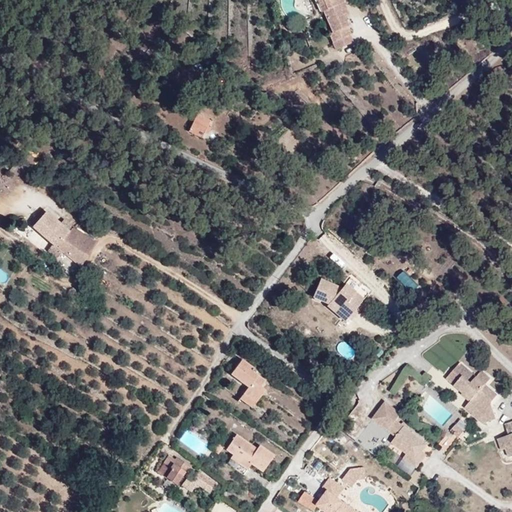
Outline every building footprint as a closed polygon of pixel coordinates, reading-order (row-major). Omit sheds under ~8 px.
[(314,0),(326,35),(321,37),(324,46),(350,36),(343,17),(339,20),(333,6),(341,2),(339,0),(314,0)] [(346,16),(341,2),(333,6),(339,20),(343,17),(346,16)] [(199,127),(202,119),(185,112),(181,120),(199,127)] [(199,136),(202,128),(199,127),(181,120),(175,132),(192,139),(195,134),(199,136)] [(77,263),(93,239),(70,224),(66,228),(51,215),(47,219),(39,212),(29,222),(49,240),(44,246),(54,254),(59,248),(77,263)] [(374,297),(355,281),(352,285),(330,276),(322,294),(338,302),(356,318),(374,297)] [(379,277),(374,282),(387,293),(391,288),(379,277)] [(356,318),(338,302),(336,304),(355,319),(356,318)] [(263,387),(268,381),(263,378),(266,373),(260,369),(258,372),(243,362),(232,376),(251,389),(245,397),(259,406),(269,391),(263,387)] [(497,400),(489,393),(490,386),(480,378),(477,382),(461,368),(445,385),(470,407),(468,409),(481,420),(477,425),(480,428),(481,431),(496,428),(495,413),(497,400)] [(259,406),(245,397),(242,402),(255,412),(259,406)] [(429,449),(398,424),(403,418),(387,406),(374,422),(397,440),(393,446),(408,457),(418,465),(425,455),(429,449)] [(481,420),(468,409),(463,415),(477,425),(481,420)] [(231,445),(236,435),(226,429),(220,438),(231,445)] [(458,444),(464,437),(455,430),(449,437),(458,444)] [(279,458),(263,448),(260,451),(239,438),(229,454),(235,458),(228,468),(249,482),(258,469),(267,475),(279,458)] [(511,462),(511,438),(493,443),(496,457),(501,457),(504,464),(511,462)] [(224,461),(229,454),(221,449),(216,457),(224,461)] [(181,487),(195,465),(179,455),(177,458),(171,455),(160,473),(181,487)] [(418,471),(428,458),(425,455),(418,465),(408,457),(405,461),(418,471)] [(349,466),(341,475),(349,482),(355,475),(362,474),(361,464),(349,466)] [(201,469),(196,477),(215,489),(220,480),(201,469)] [(359,511),(363,507),(339,492),(344,482),(326,471),(318,483),(322,485),(315,496),(305,490),(298,500),(311,509),(314,503),(328,511),(332,511),(336,507),(344,511),(359,511)] [(298,500),(305,490),(295,484),(288,494),(298,500)]
